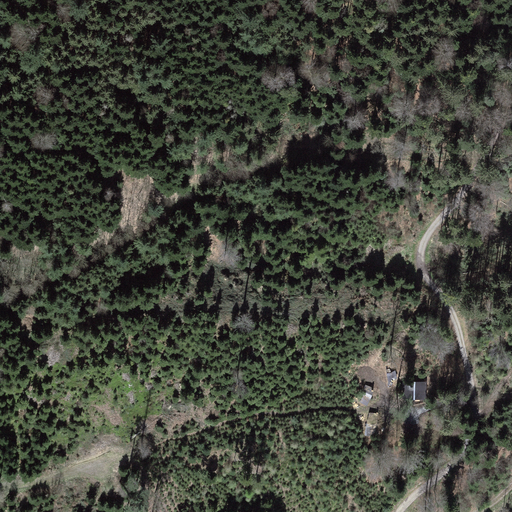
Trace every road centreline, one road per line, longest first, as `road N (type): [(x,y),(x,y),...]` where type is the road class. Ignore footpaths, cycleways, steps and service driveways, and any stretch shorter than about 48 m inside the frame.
road 1 (track): [(0,305),(101,259),(192,186),(511,92)]
road 2 (track): [(400,511),(470,436),(466,359),(421,266),(427,235),(511,117)]
road 3 (track): [(0,90),(84,38),(113,0)]
